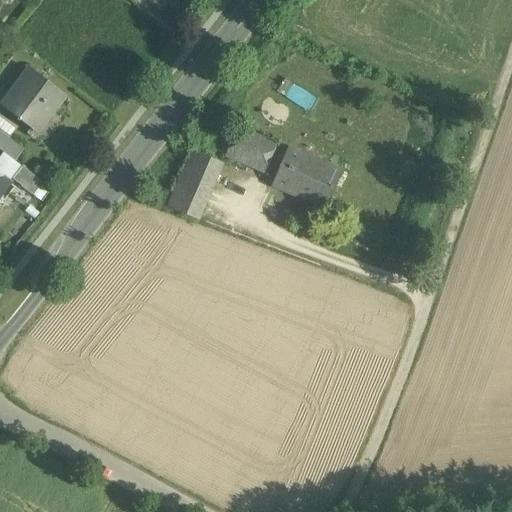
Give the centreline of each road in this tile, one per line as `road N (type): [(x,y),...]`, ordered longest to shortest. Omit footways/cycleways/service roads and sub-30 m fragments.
road 1 (tertiary): [(0,340),(258,0)]
road 2 (residential): [(193,511),(0,414)]
